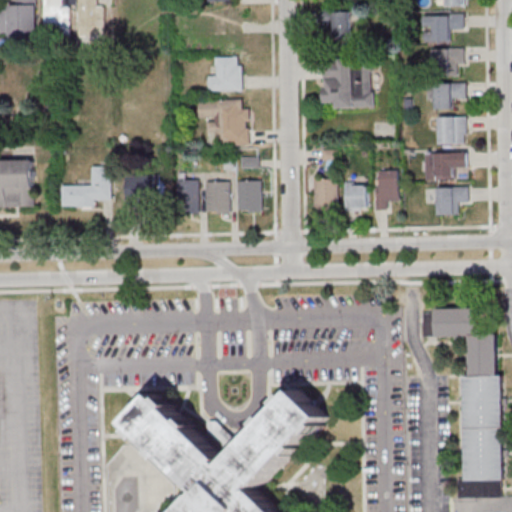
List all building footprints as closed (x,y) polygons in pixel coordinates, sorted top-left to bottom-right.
[(11,40),(40,39),(39,5),(37,5),(36,0),(22,0),(23,5),(7,6),(8,30),(10,30),(11,40)] [(65,0),(46,0),(46,30),(72,30),(72,7),(65,7),(65,0)] [(106,0),(80,0),(81,38),(107,38),(106,0)] [(352,40),(352,11),(333,11),(333,40),(352,40)] [(453,41),(453,30),(465,30),(465,14),(429,14),(429,41),(453,41)] [(465,66),(465,48),(436,48),(436,74),(459,74),(459,66),(465,66)] [(244,90),(244,56),(219,56),(219,73),(210,73),(210,90),(244,90)] [(377,106),(376,59),(326,60),(327,107),(377,106)] [(437,83),(437,109),(456,109),(456,98),(468,98),(468,83),(437,83)] [(251,107),(244,107),(244,99),(201,99),(201,118),(210,118),(210,132),(217,132),(217,145),(252,145),(251,107)] [(468,116),(440,116),(440,143),(468,143),(468,116)] [(470,152),(427,152),(427,179),(458,180),(459,170),(469,170),(470,152)] [(0,156),(34,156),(35,204),(0,204),(0,156)] [(98,207),(98,200),(115,200),(115,167),(94,167),(95,185),(64,186),(64,207),(98,207)] [(401,201),(401,170),(377,170),(377,209),(390,209),(390,201),(401,201)] [(166,205),(166,176),(127,177),(128,206),(166,205)] [(339,210),(339,179),(316,179),(316,210),(339,210)] [(201,212),(201,181),(179,181),(179,212),(201,212)] [(208,213),(232,213),(232,181),(208,181),(208,213)] [(264,181),(240,181),(240,212),(264,212),(264,181)] [(347,182),(347,209),(370,209),(370,182),(347,182)] [(470,186),(439,186),(439,214),(460,214),(460,204),(470,204),(470,186)] [(481,311),(424,312),(425,338),(472,337),(473,378),(467,378),(468,481),(459,481),(460,500),(503,500),(502,482),(507,482),(506,377),(501,377),(500,336),(481,336),(481,311)] [(160,394),(133,425),(205,493),(186,511),(283,511),(261,491),(330,418),(300,392),(232,463),(160,394)]
